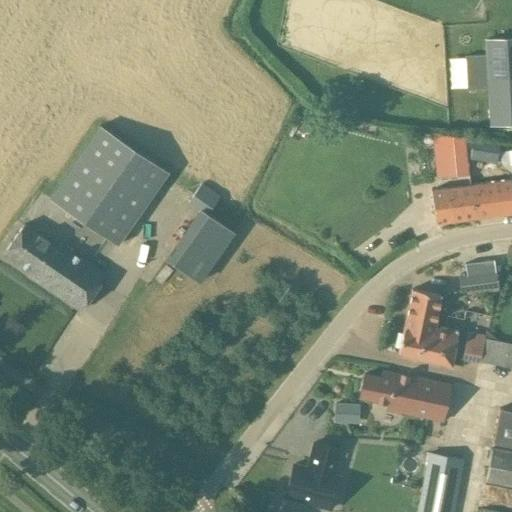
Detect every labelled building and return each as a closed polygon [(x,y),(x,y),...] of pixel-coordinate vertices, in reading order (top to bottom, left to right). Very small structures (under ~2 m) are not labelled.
[(489,124),(511,123),(511,37),(485,38),(489,124)] [(101,125),(49,199),(117,246),(169,172),(101,125)] [(473,138),(470,158),(497,162),(500,142),(473,138)] [(456,175),(466,174),(463,149),(453,151),(456,175)] [(470,184),(475,218),(511,213),(511,192),(510,179),(470,184)] [(220,196),(201,183),(188,202),(200,210),(166,259),(199,281),(233,232),(207,214),(220,196)] [(475,218),(470,184),(432,189),(436,223),(475,218)] [(81,310),(104,276),(55,242),(53,244),(24,225),(5,254),(33,273),(31,277),(81,310)] [(498,286),(497,271),(459,276),(460,291),(498,286)] [(412,288),(403,328),(432,335),(435,325),(441,295),(412,288)] [(432,335),(403,328),(398,352),(450,364),(458,330),(435,325),(432,335)] [(479,361),(484,337),(485,333),(469,330),(463,357),(479,361)] [(511,342),(484,337),(479,361),(511,367),(511,342)] [(443,421),(451,384),(382,370),(380,376),(364,373),(359,397),(388,403),(387,409),(443,421)] [(511,445),(511,409),(500,408),(493,442),(511,445)] [(294,464),(285,496),(331,509),(340,477),(333,475),(340,449),(315,442),(308,468),(294,464)] [(511,487),(511,450),(492,447),(485,482),(511,487)] [(454,511),(464,459),(428,452),(417,511),(454,511)]
